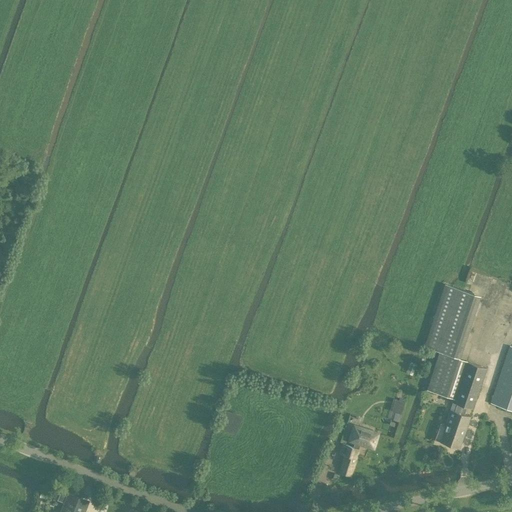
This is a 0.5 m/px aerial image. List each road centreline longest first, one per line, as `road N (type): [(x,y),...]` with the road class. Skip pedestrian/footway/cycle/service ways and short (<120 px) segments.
road 1 (unclassified): [(188,511),(0,432)]
road 2 (track): [(470,487),(467,460),(511,320)]
road 3 (unclassified): [(511,477),(367,511)]
